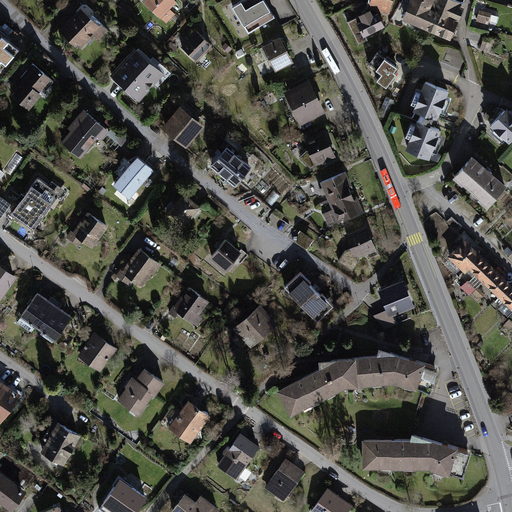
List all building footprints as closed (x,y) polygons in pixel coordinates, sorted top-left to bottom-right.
[(178,2),(175,0),(144,0),(143,2),(167,24),(176,14),(171,10),(178,2)] [(264,0),(241,0),(233,5),(248,30),(273,14),(264,0)] [(393,0),(371,0),(369,9),(389,15),(393,0)] [(468,4),(458,0),(413,0),(405,20),(453,40),(468,4)] [(107,25),(85,5),(63,29),(85,49),(107,25)] [(371,10),(360,16),(360,17),(348,23),(359,45),(368,40),(366,37),(386,27),(379,13),(374,16),(371,10)] [(491,14),(479,10),(476,22),(488,25),(491,14)] [(1,27),(0,27),(0,58),(2,60),(18,41),(1,27)] [(212,46),(197,31),(181,47),(197,62),(212,46)] [(286,37),(267,46),(278,69),(296,61),(286,37)] [(226,43),(222,48),(228,53),(233,49),(226,43)] [(143,47),(114,77),(138,100),(167,69),(143,47)] [(398,66),(378,52),(369,64),(381,73),(376,80),(387,88),(396,74),(394,73),(398,66)] [(42,92),(56,75),(34,56),(18,74),(24,79),(14,92),(30,106),(42,92)] [(328,110),(312,79),(288,91),(304,122),(328,110)] [(448,92),(424,83),(412,112),(420,115),(418,122),(416,122),(405,151),(429,161),(440,131),(430,127),(433,120),(437,121),(448,92)] [(394,101),(386,97),(378,118),(385,121),(394,101)] [(206,121),(184,104),(167,126),(189,143),(206,121)] [(495,115),(490,109),(483,116),(489,122),(495,115)] [(506,109),(489,128),(493,131),(490,134),(503,145),(506,142),(509,145),(511,142),(511,113),(510,113),(506,109)] [(63,142),(82,157),(107,126),(88,111),(63,142)] [(339,151),(328,131),(308,142),(318,162),(339,151)] [(230,146),(216,164),(239,182),(253,164),(230,146)] [(156,167),(141,155),(118,184),(133,195),(156,167)] [(507,188),(472,157),(451,180),(462,188),(463,187),(479,200),(477,202),(487,210),(507,188)] [(364,213),(348,171),(323,180),(339,222),(364,213)] [(42,174),(16,211),(36,226),(63,189),(42,174)] [(204,206),(186,192),(171,211),(189,226),(204,206)] [(110,223),(90,209),(72,236),(92,250),(110,223)] [(377,249),(368,226),(347,235),(352,247),(356,257),(358,256),(377,249)] [(302,230),(296,241),(308,247),(314,237),(302,230)] [(511,282),(463,236),(447,254),(464,270),(468,266),(511,308),(511,282)] [(244,249),(229,239),(216,257),(231,267),(244,249)] [(142,246),(125,269),(146,284),(162,261),(142,246)] [(352,247),(345,250),(338,260),(353,270),(360,260),(358,256),(356,257),(352,247)] [(0,293),(5,296),(18,277),(0,264),(0,293)] [(301,272),(286,288),(319,320),(334,304),(301,272)] [(407,279),(382,289),(391,311),(416,301),(407,279)] [(470,279),(463,286),(477,301),(485,294),(470,279)] [(212,299),(189,284),(173,308),(196,323),(212,299)] [(58,338),(75,313),(40,291),(24,316),(58,338)] [(279,322),(263,304),(239,325),(255,343),(279,322)] [(118,346),(98,332),(81,357),(101,370),(118,346)] [(292,413),(348,384),(395,379),(421,387),(429,361),(402,352),(334,361),(280,389),(292,413)] [(158,397),(169,380),(148,366),(140,379),(134,375),(119,397),(141,411),(153,393),(158,397)] [(0,423),(2,425),(24,395),(0,376),(0,423)] [(213,413),(192,399),(173,426),(193,441),(213,413)] [(69,462),(84,433),(60,421),(45,449),(69,462)] [(262,446),(243,433),(221,462),(239,476),(262,446)] [(367,466),(433,464),(455,470),(462,443),(437,436),(366,437),(367,466)] [(307,470),(290,458),(270,486),(287,498),(307,470)] [(0,500),(14,511),(29,489),(3,471),(0,475),(0,500)] [(120,480),(103,503),(114,511),(138,511),(148,499),(120,480)] [(348,511),(354,503),(330,488),(315,511),(348,511)] [(222,511),(224,510),(204,494),(200,500),(188,491),(171,511),(172,511),(222,511)]
